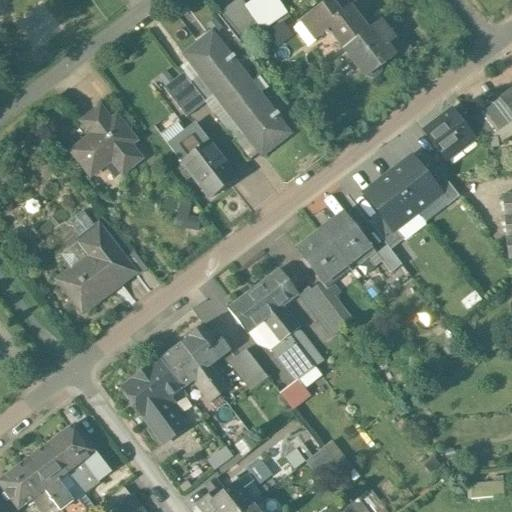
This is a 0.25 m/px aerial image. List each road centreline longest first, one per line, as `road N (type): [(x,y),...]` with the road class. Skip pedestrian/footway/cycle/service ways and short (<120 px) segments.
road 1 (residential): [(77,369),(492,47)]
road 2 (unclassified): [(155,0),(0,116)]
road 3 (residential): [(182,511),(77,369)]
